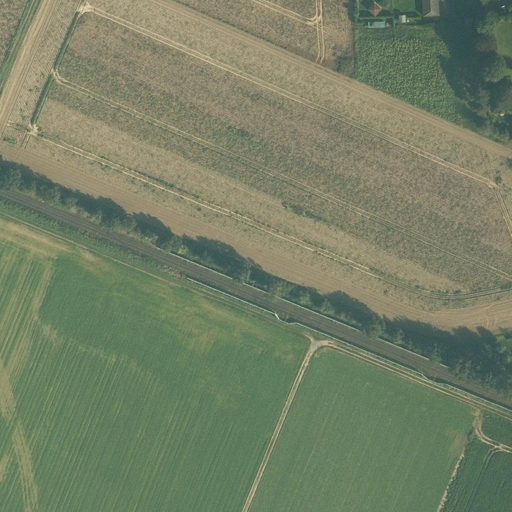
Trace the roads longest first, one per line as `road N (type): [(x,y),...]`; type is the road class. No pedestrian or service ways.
road 1 (track): [(511,418),(315,338),(244,511)]
road 2 (track): [(315,338),(0,209)]
